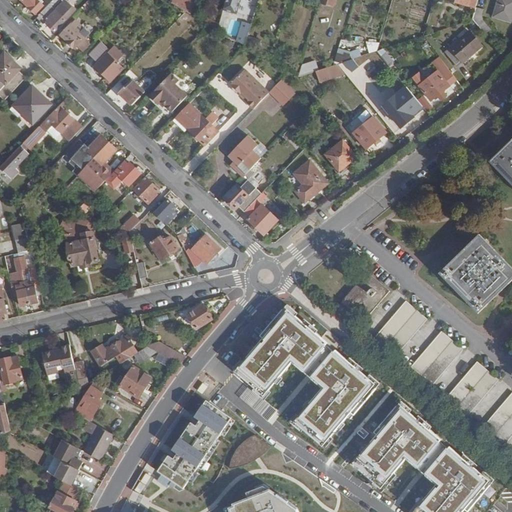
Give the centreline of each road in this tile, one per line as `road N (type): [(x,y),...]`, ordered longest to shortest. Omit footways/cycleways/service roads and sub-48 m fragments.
road 1 (residential): [(262,265),(0,5)]
road 2 (residential): [(101,511),(138,444),(258,284)]
road 3 (residential): [(0,334),(254,276)]
road 4 (residential): [(511,370),(344,217)]
road 5 (track): [(511,470),(343,329)]
road 6 (residential): [(344,217),(511,78)]
